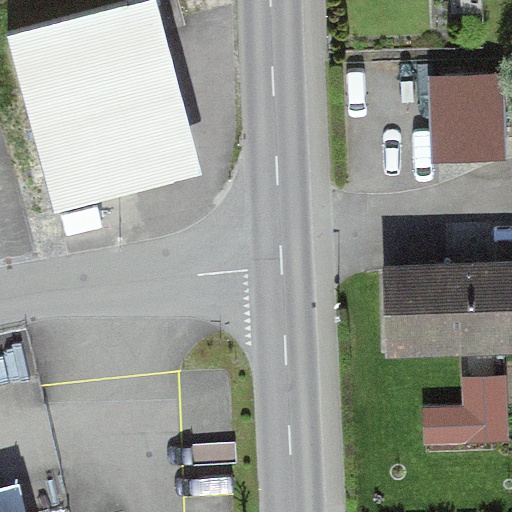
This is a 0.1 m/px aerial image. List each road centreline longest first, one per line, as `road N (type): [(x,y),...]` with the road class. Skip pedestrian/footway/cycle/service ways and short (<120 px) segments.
road 1 (residential): [(286,271),(0,297)]
road 2 (tertiary): [(280,0),(286,271)]
road 3 (tertiary): [(286,271),(298,511)]
